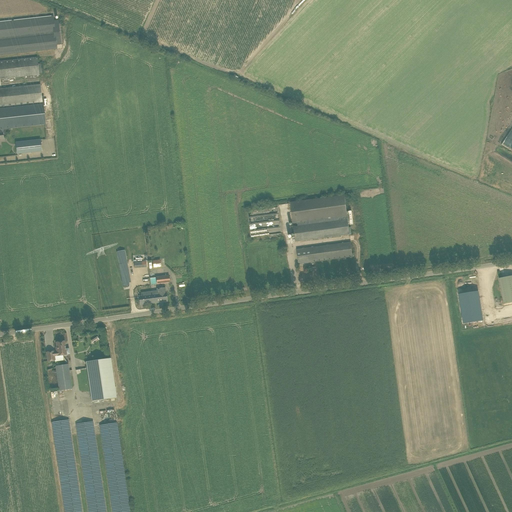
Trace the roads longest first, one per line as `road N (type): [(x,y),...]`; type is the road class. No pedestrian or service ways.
road 1 (unclassified): [(0,335),(511,262)]
road 2 (track): [(36,330),(61,511)]
